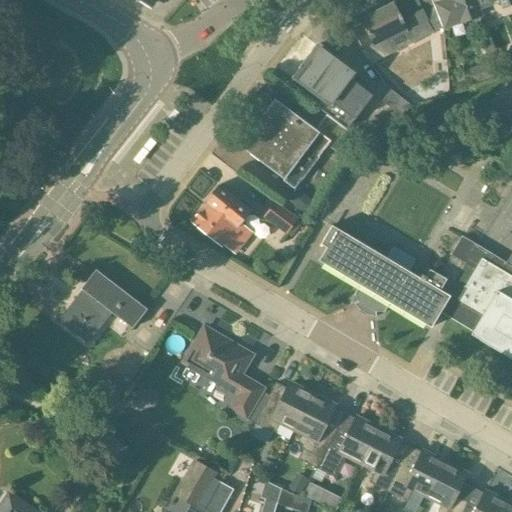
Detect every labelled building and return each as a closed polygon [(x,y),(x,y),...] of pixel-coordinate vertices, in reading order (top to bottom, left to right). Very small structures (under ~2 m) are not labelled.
[(428,20),(417,0),(416,0),(398,10),(394,2),(362,19),(374,43),(404,28),(406,31),(428,20)] [(442,0),(434,3),(444,29),(482,15),(480,10),(478,3),(469,6),(466,0),(442,0)] [(478,3),(480,10),(501,3),(503,9),(511,5),(511,0),(466,0),(469,6),(478,3)] [(316,105),(325,112),(346,128),(371,94),(352,80),(356,74),(315,44),(290,77),(320,99),(316,105)] [(389,107),(379,120),(392,129),(410,104),(389,89),(381,101),(389,107)] [(345,152),(357,136),(346,128),(325,112),(314,127),(274,97),(239,144),(285,179),(283,180),(294,188),(302,178),(303,179),(319,156),(330,141),(345,152)] [(376,151),(392,129),(379,120),(363,141),(376,151)] [(251,230),(241,222),(251,209),(219,183),(205,200),(207,202),(193,219),(222,243),(223,242),(234,251),(251,230)] [(275,203),(263,219),(287,235),(298,220),(275,203)] [(475,270),(487,250),(462,235),(450,254),(438,274),(429,269),(425,276),(420,274),(417,277),(408,271),(416,259),(392,245),(385,257),(331,224),(320,243),(325,246),(317,259),(358,284),(352,294),(353,302),(375,316),(383,312),(388,302),(429,327),(439,311),(448,296),(446,294),(464,263),(475,270)] [(439,311),(471,331),(469,334),(511,360),(511,265),(506,262),(487,250),(475,270),(464,263),(446,294),(448,296),(439,311)] [(111,312),(131,327),(146,308),(95,268),(80,288),(82,289),(58,320),(86,343),(111,312)] [(231,409),(246,417),(263,387),(249,379),(247,382),(238,377),(251,354),(204,326),(183,362),(239,395),(231,409)] [(279,420),(294,428),(311,393),(289,382),(277,405),(266,400),(254,424),(273,433),(279,420)] [(311,393),(294,428),(308,435),(297,458),(316,468),(333,434),(323,429),(335,405),(311,393)] [(343,440),(333,434),(316,468),(335,477),(346,454),(361,462),(378,427),(355,415),(343,440)] [(401,438),(378,427),(361,462),(375,469),(369,481),(387,490),(399,467),(389,462),(401,438)] [(410,473),(399,467),(387,490),(407,500),(412,488),(427,495),(444,460),(422,449),(410,473)] [(216,472),(195,460),(176,493),(197,505),(216,472)] [(468,472),(444,460),(427,495),(441,502),(436,511),(461,511),(466,501),(456,496),(468,472)] [(302,494),(309,479),(296,472),(289,488),(302,494)] [(208,511),(222,511),(235,489),(220,482),(205,510),(208,511)] [(304,494),(336,509),(341,496),(310,482),(304,494)] [(466,501),(461,511),(501,511),(507,501),(484,489),(475,506),(466,501)] [(0,511),(37,511),(9,493),(0,505),(0,511)] [(273,511),(277,502),(265,498),(261,511),(273,511)] [(511,511),(511,503),(507,501),(501,511),(511,511)]
